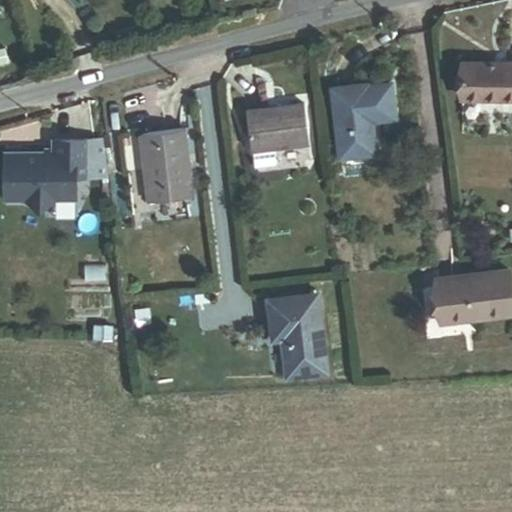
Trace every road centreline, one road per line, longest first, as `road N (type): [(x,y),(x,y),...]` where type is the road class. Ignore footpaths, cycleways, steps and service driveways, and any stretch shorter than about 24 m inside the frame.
road 1 (residential): [(0,105),(411,0)]
road 2 (unknown): [(197,53),(232,281)]
